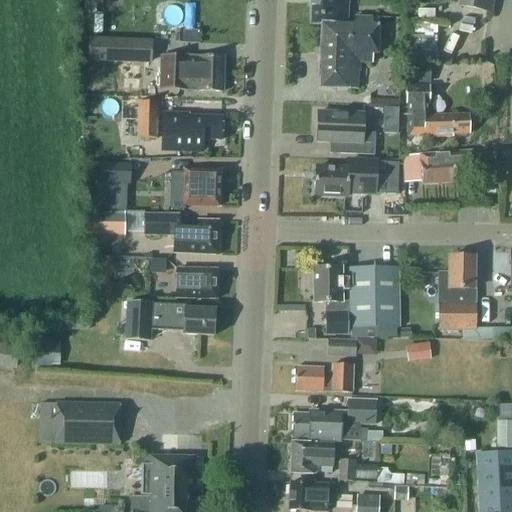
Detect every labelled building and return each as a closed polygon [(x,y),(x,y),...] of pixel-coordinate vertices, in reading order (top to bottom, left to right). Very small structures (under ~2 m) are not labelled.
[(320,25),(320,24),(345,25),(345,0),(309,0),(309,25),(320,25)] [(460,0),(459,7),(489,13),(491,0),(460,0)] [(369,18),(353,17),(352,25),(345,25),(320,24),(320,25),(318,90),(346,90),(346,89),(356,89),(356,72),(358,72),(358,63),(369,64),(369,55),(376,55),(376,26),(369,25),(369,18)] [(175,45),(198,45),(198,34),(175,33),(175,45)] [(406,59),(434,59),(434,37),(406,37),(406,59)] [(192,92),(220,93),(221,58),(192,57),(192,61),(187,61),(187,57),(159,56),(158,91),(186,92),(186,90),(192,91),(192,92)] [(117,66),(116,90),(138,91),(138,78),(139,67),(117,66)] [(400,84),(429,85),(429,68),(400,68),(400,84)] [(423,135),(423,138),(451,137),(451,134),(467,133),(466,115),(426,117),(426,104),(428,104),(427,87),(404,88),(406,136),(423,135)] [(122,103),(121,116),(130,117),(136,117),(136,108),(136,103),(122,103)] [(136,117),(136,138),(136,140),(155,140),(156,103),(136,103),(136,108),(136,117)] [(219,118),(188,117),(189,114),(161,113),(159,153),(200,154),(200,141),(219,141),(219,118)] [(317,114),(315,142),(339,143),(339,155),(373,156),(374,135),(362,134),(363,116),(317,114)] [(511,149),(500,150),(500,160),(511,159),(511,149)] [(471,152),(452,153),(425,155),(425,162),(418,162),(420,185),(454,182),(454,173),(472,172),(471,152)] [(403,158),(404,176),(419,175),(418,157),(403,158)] [(384,163),(347,161),(346,171),(314,169),(313,196),(346,198),(346,194),(383,195),(384,163)] [(105,184),(127,185),(128,165),(90,163),(89,203),(105,204),(105,184)] [(203,172),(183,171),(182,208),(199,208),(199,209),(217,209),(218,172),(203,172)] [(91,236),(123,236),(124,214),(92,214),(91,236)] [(173,253),(194,254),(194,256),(215,257),(216,222),(196,222),(196,231),(177,231),(178,215),(143,214),(143,236),(173,237),(173,253)] [(438,291),(440,291),(440,306),(438,306),(438,332),(474,332),(474,306),(472,306),(472,291),(473,291),(473,258),(448,258),(448,274),(438,274),(438,291)] [(348,329),(349,329),(397,329),(396,268),(347,269),(347,302),(348,329)] [(313,304),(329,304),(329,314),(325,314),(325,336),(349,335),(349,329),(348,329),(347,302),(340,302),(340,270),(312,270),(313,304)] [(174,300),(214,301),(215,271),(188,271),(175,271),(174,300)] [(184,306),(125,303),(124,342),(148,342),(148,331),(181,332),(181,336),(212,337),(213,311),(184,309),(184,306)] [(491,330),(491,342),(510,342),(510,330),(491,330)] [(3,341),(0,364),(0,369),(13,371),(16,343),(3,341)] [(35,341),(35,355),(35,360),(36,371),(51,372),(51,341),(35,341)] [(355,343),(327,342),(326,357),(354,359),(355,343)] [(413,362),(429,360),(427,344),(411,346),(413,362)] [(330,393),(330,394),(349,395),(350,366),(331,365),(331,374),(323,373),(323,370),(293,369),(292,393),(322,394),(322,393),(330,393)] [(292,414),(291,438),(307,439),(307,442),(339,443),(339,441),(359,442),(359,424),(373,424),(374,400),(346,400),(346,413),(340,413),(340,411),(308,410),(308,414),(292,414)] [(39,405),(38,445),(53,445),(55,405),(39,405)] [(55,405),(53,445),(118,447),(119,406),(55,405)] [(495,447),(511,447),(511,420),(495,420),(495,447)] [(367,432),(366,442),(380,442),(381,433),(367,432)] [(474,451),(474,441),(464,441),(464,451),(474,451)] [(290,443),(289,474),(318,475),(318,473),(330,474),(330,469),(332,469),(333,445),(319,445),(290,443)] [(379,445),(379,458),(390,458),(391,446),(379,445)] [(429,446),(429,457),(441,457),(441,446),(429,446)] [(511,511),(511,452),(475,454),(478,511),(511,511)] [(131,511),(130,511),(197,511),(197,460),(142,460),(142,498),(131,498),(131,511)] [(337,481),(353,482),(354,462),(338,461),(337,481)] [(376,467),(354,466),(354,480),(376,481),(376,476),(376,469),(376,467)] [(376,476),(376,485),(402,485),(402,477),(390,476),(389,475),(386,472),(386,470),(376,469),(376,476)] [(405,476),(405,484),(421,485),(421,477),(405,476)] [(287,511),(314,511),(325,511),(326,511),(324,511),(325,486),(327,486),(288,483),(287,511)] [(354,511),(377,511),(378,497),(377,497),(378,493),(365,492),(364,497),(355,496),(354,511)]
